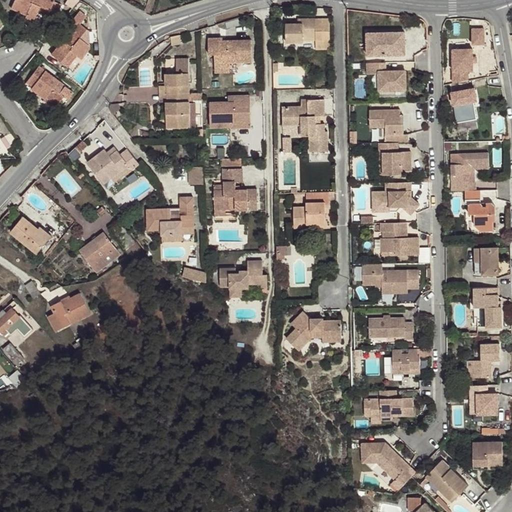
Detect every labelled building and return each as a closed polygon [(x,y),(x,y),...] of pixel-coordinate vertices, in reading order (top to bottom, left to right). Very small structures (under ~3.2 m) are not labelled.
[(54,0),(14,0),(11,8),(26,15),(25,17),(33,20),(38,10),(40,6),(49,11),(47,15),(55,18),(61,4),(54,1),(54,0)] [(49,11),(40,6),(38,10),(47,15),(49,11)] [(86,29),(80,24),(86,17),(79,11),(67,25),(74,31),(65,42),(63,40),(51,55),(60,62),(62,59),(69,64),(76,55),(80,59),(89,48),(89,47),(89,45),(82,40),(79,38),(86,29)] [(317,26),(316,16),(303,17),(303,23),(299,23),(286,24),(286,43),(303,42),(303,38),(303,35),(316,35),(316,38),(323,38),(323,26),(317,26)] [(331,47),(330,16),(316,16),(317,26),(323,26),(323,38),(316,38),(316,47),(331,47)] [(471,44),(485,44),(485,27),(472,27),(471,44)] [(86,29),(79,38),(82,40),(89,31),(86,29)] [(405,32),(367,33),(368,55),(405,54),(405,32)] [(181,43),(180,35),(171,37),(172,45),(181,43)] [(222,41),(222,38),(208,39),(208,54),(215,54),(215,63),(215,68),(230,67),(230,62),(252,62),(251,40),(222,41)] [(453,83),(457,83),(469,81),(468,71),(473,71),(473,50),(453,50),(453,83)] [(69,64),(62,59),(60,62),(67,67),(69,64)] [(189,93),(188,59),(176,59),(177,73),(165,74),(166,86),(167,86),(167,94),(189,93)] [(406,71),(386,71),(386,63),(368,63),(368,75),(379,74),(380,91),(406,90),(406,71)] [(73,92),(38,66),(26,82),(32,87),(31,89),(45,99),(46,97),(57,105),(63,97),(67,99),(73,92)] [(475,79),(469,81),(457,83),(458,92),(456,92),(461,122),(480,119),(475,89),(477,88),(475,79)] [(189,93),(167,94),(167,102),(166,102),(166,114),(177,114),(178,128),(190,127),(190,104),(190,101),(202,101),(202,93),(189,93)] [(250,96),(228,96),(228,102),(210,102),(210,127),(230,127),(230,122),(251,121),(250,96)] [(57,105),(46,97),(45,99),(44,100),(55,108),(57,105)] [(324,99),(301,100),(301,106),(283,107),(283,125),(284,125),(295,125),(302,125),(302,136),(310,136),(310,152),(328,151),(328,131),(325,131),(325,124),(321,124),(316,124),(316,116),(320,116),(325,116),(324,99)] [(401,110),(370,111),(370,127),(386,127),(386,143),(398,142),(409,142),(408,134),(404,134),(404,121),(401,121),(401,116),(401,110)] [(177,114),(166,114),(167,128),(178,128),(177,114)] [(283,137),(283,150),(293,150),(294,137),(283,137)] [(399,151),(398,142),(386,143),(379,143),(380,152),(383,152),(384,175),(403,174),(402,172),(411,171),(411,151),(406,152),(399,151)] [(17,156),(23,149),(19,145),(12,152),(17,156)] [(114,147),(107,152),(110,156),(118,151),(114,147)] [(139,164),(127,150),(120,155),(118,151),(110,156),(105,149),(88,163),(103,183),(111,178),(112,178),(128,166),(132,170),(139,164)] [(489,153),(458,154),(459,164),(452,164),(453,191),(465,190),(476,190),(476,182),(475,182),(471,182),(470,165),(489,164),(489,153)] [(241,159),(221,159),(221,167),(241,166),(241,159)] [(489,164),(470,165),(471,182),(475,182),(474,169),(489,169),(489,164)] [(128,166),(112,178),(115,182),(131,169),(128,166)] [(203,167),(189,167),(189,184),(203,184),(203,167)] [(224,184),(224,190),(214,191),(214,215),(226,215),(225,210),(258,209),(257,190),(236,190),(235,182),(242,182),(242,169),(223,169),(224,184)] [(411,182),(386,182),(386,192),(373,192),(373,200),(378,200),(378,207),(390,207),(402,206),(411,214),(419,205),(409,196),(407,196),(407,191),(411,191),(411,182)] [(487,207),(483,207),(483,206),(481,203),(480,190),(476,190),(465,190),(466,203),(469,204),(469,214),(474,214),(474,226),(480,231),(494,230),(494,222),(496,222),(495,206),(492,203),(487,203),(487,207)] [(329,192),(306,193),(306,203),(325,202),(329,202),(329,192)] [(182,221),(171,221),(170,209),(147,210),(148,230),(162,229),(162,235),(182,234),(182,227),(194,227),(192,197),(181,197),(181,208),(182,221)] [(390,207),(378,207),(378,200),(373,200),(373,212),(397,211),(402,206),(390,207)] [(326,223),(325,202),(306,203),(307,207),(294,207),(295,228),(313,227),(313,224),(326,223)] [(181,208),(170,209),(171,221),(182,221),(181,208)] [(51,236),(40,227),(38,229),(23,216),(11,232),(38,253),(51,236)] [(136,242),(119,221),(109,229),(125,251),(136,242)] [(407,222),(382,223),(382,232),(384,232),(384,238),(382,238),(382,252),(396,251),(396,255),(419,255),(419,237),(407,237),(407,222)] [(120,254),(104,232),(80,251),(96,273),(120,254)] [(142,251),(136,242),(125,251),(131,258),(141,251),(142,251)] [(498,248),(474,248),(475,262),(483,262),(483,275),(499,274),(498,248)] [(267,288),(267,275),(263,274),(262,261),(247,261),(248,271),(239,271),(239,273),(236,273),(236,268),(220,269),(220,287),(229,287),(230,297),(241,297),(241,288),(249,288),(249,284),(258,284),(258,288),(267,288)] [(419,270),(383,271),(383,264),(363,264),(363,284),(376,284),(376,286),(382,286),(382,293),(408,292),(408,288),(419,288),(419,270)] [(206,273),(185,268),(185,278),(198,281),(206,283),(206,273)] [(41,294),(32,281),(25,286),(34,299),(41,294)] [(499,307),(499,288),(499,287),(474,288),(474,307),(486,307),(487,327),(502,326),(502,307),(499,307)] [(56,331),(71,324),(70,324),(91,314),(80,294),(70,299),(69,296),(52,305),(55,313),(48,316),(56,331)] [(21,316),(19,317),(12,309),(0,320),(0,329),(8,338),(18,330),(25,338),(33,330),(21,316)] [(323,319),(311,319),(304,311),(292,324),(296,328),(286,338),(299,351),(313,337),(323,337),(323,342),(342,341),(341,321),(323,321),(323,319)] [(384,319),(369,319),(369,337),(405,336),(405,339),(414,338),(413,323),(405,323),(405,318),(391,319),(384,319)] [(20,354),(10,343),(3,349),(12,361),(16,358),(20,354)] [(500,361),(500,343),(481,344),(481,360),(469,360),(469,378),(491,377),(491,361),(500,361)] [(418,356),(419,349),(393,349),(393,374),(410,373),(410,369),(421,369),(420,356),(418,356)] [(24,359),(20,354),(16,358),(20,363),(24,359)] [(22,377),(14,367),(4,375),(13,385),(22,377)] [(498,394),(488,394),(488,385),(471,386),(471,394),(477,394),(478,414),(498,414),(498,394)] [(396,390),(381,391),(381,399),(371,399),(371,423),(382,423),(382,419),(393,419),(393,416),(414,415),(413,398),(397,399),(396,390)] [(503,442),(473,442),(474,465),(488,465),(488,462),(503,462),(503,442)] [(414,474),(389,450),(391,448),(386,443),(362,443),(363,463),(377,462),(395,480),(392,483),(399,490),(412,476),(414,474)] [(401,457),(391,448),(389,450),(399,459),(401,457)] [(451,468),(443,459),(434,468),(443,477),(451,468)] [(469,486),(451,468),(443,477),(434,468),(426,477),(429,480),(450,501),(458,492),(460,494),(469,486)] [(429,480),(426,477),(420,484),(423,487),(429,480)] [(392,483),(389,486),(396,493),(399,490),(392,483)] [(449,506),(439,496),(435,500),(448,511),(451,511),(452,511),(448,507),(449,506)] [(435,511),(426,501),(421,506),(421,498),(408,497),(408,511),(416,511),(414,511),(435,511)]
